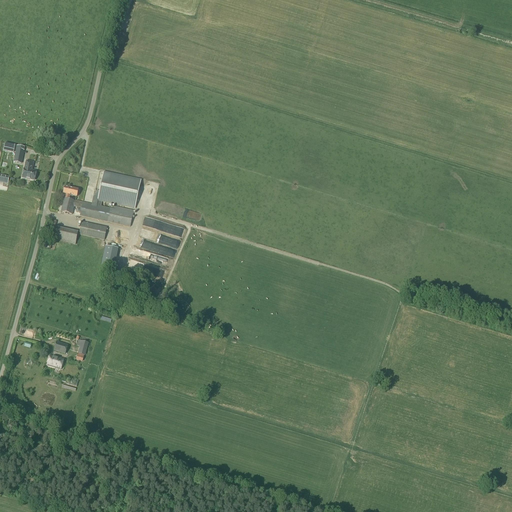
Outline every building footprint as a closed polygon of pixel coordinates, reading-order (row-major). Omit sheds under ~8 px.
[(13,153),(15,146),(5,144),(4,150),(13,153)] [(22,178),(34,181),(36,172),(31,171),(33,163),(26,161),(24,169),(22,178)] [(102,201),(135,208),(141,181),(104,173),(96,206),(101,207),(102,201)] [(63,194),(66,194),(65,199),(69,200),(70,195),(77,197),(78,191),(64,187),(63,194)] [(69,200),(65,199),(64,199),(60,212),(72,215),(74,207),(75,201),(69,200)] [(75,201),(74,207),(82,209),(80,216),(130,227),(133,214),(101,207),(96,206),(75,201)] [(45,248),(50,250),(56,222),(49,220),(46,236),(47,236),(45,248)] [(103,238),(106,226),(80,221),(77,233),(103,238)] [(141,235),(176,246),(179,238),(144,227),(141,235)] [(76,233),(57,229),(55,241),(73,244),(76,233)] [(101,267),(114,269),(118,249),(106,247),(101,267)] [(78,354),(84,356),(88,344),(78,341),(77,346),(80,347),(78,354)] [(53,351),(65,354),(68,345),(56,342),(53,351)] [(47,366),(60,370),(63,359),(50,355),(47,366)]
